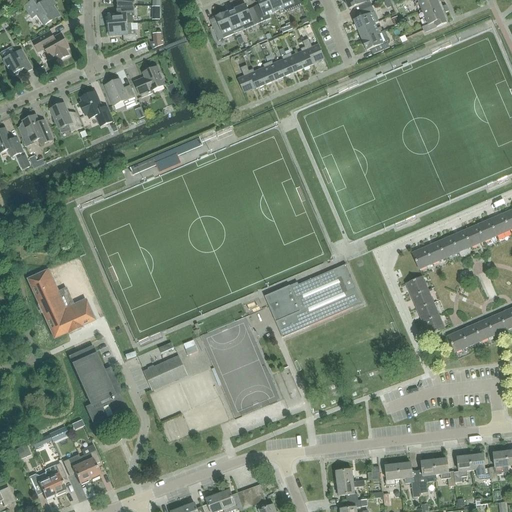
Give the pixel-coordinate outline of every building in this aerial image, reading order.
[(44,26),(59,16),(53,6),(55,5),(52,0),(49,0),(46,2),(44,0),(36,0),(25,7),(32,18),(37,15),(44,26)] [(259,6),(253,8),(260,23),(271,19),(269,15),(274,13),(268,0),(257,0),(259,6)] [(281,15),(286,12),(280,0),(268,0),(274,13),(279,11),(281,15)] [(280,0),(286,12),(286,13),(302,6),(298,0),(280,0)] [(356,13),(372,7),(370,2),(370,1),(369,0),(344,0),(349,10),(354,8),(356,13)] [(417,0),(423,14),(428,25),(422,28),(424,33),(447,24),(443,14),(449,12),(446,6),(440,8),(436,0),(417,0)] [(235,10),(244,30),(260,23),(253,8),(248,10),(246,5),(235,10)] [(134,13),(133,7),(121,6),(121,14),(108,15),(109,26),(127,25),(132,24),(133,24),(132,13),(134,13)] [(358,31),(375,24),(373,19),(376,17),(372,7),(356,13),(358,19),(354,21),(358,31)] [(244,30),(235,10),(225,14),(232,31),(234,35),(244,30)] [(232,31),(225,14),(215,18),(216,18),(215,18),(217,23),(212,25),(219,41),(229,37),(228,33),(232,31)] [(127,25),(109,26),(110,37),(123,36),(124,42),(136,41),(135,31),(133,31),(132,24),(127,25)] [(362,41),(379,34),(383,32),(381,27),(377,29),(375,24),(358,31),(362,41)] [(379,34),(362,41),(366,51),(367,51),(371,49),(374,55),(390,48),(386,38),(387,38),(387,36),(385,31),(383,32),(379,34)] [(58,62),(69,56),(66,50),(69,48),(61,35),(54,39),(50,33),(33,42),(38,53),(45,49),(50,59),(55,56),(58,62)] [(312,65),(313,65),(324,59),(318,45),(312,48),(308,40),(302,42),(305,48),(312,65)] [(12,48),(1,54),(5,60),(15,54),(12,48)] [(313,66),(313,65),(312,65),(305,48),(301,50),(302,52),(297,55),(303,70),(313,66)] [(27,73),(32,70),(22,50),(15,54),(5,60),(4,60),(12,75),(13,76),(15,77),(18,75),(19,73),(18,72),(25,69),(27,73)] [(303,70),(297,55),(292,57),(291,54),(290,54),(286,56),(294,74),(303,70)] [(284,78),(294,74),(286,56),(282,58),(283,60),(278,63),(284,78)] [(284,78),(278,63),(273,65),(272,62),(267,64),(275,82),(284,78)] [(266,86),(275,82),(267,64),(263,66),(264,69),(259,71),(266,86)] [(249,72),(247,66),(240,69),(244,77),(238,80),(244,94),(255,89),(256,89),(249,72)] [(151,91),(165,86),(157,68),(143,74),(145,78),(135,83),(142,99),(153,94),(151,91)] [(266,86),(259,71),(254,73),(253,70),(249,72),(256,89),(255,89),(256,90),(266,86)] [(127,109),(138,104),(132,91),(125,94),(120,80),(106,86),(114,106),(124,102),(127,109)] [(101,127),(112,122),(106,108),(102,110),(95,93),(82,98),(84,103),(80,105),(85,116),(88,114),(90,119),(97,116),(101,127)] [(71,133),(82,128),(76,116),(70,118),(64,104),(50,110),(59,130),(68,126),(71,133)] [(39,124),(36,116),(23,122),(24,124),(22,125),(21,127),(20,129),(19,129),(24,141),(30,138),(32,143),(39,140),(42,145),(53,140),(45,121),(39,124)] [(11,158),(23,153),(18,140),(12,143),(6,129),(0,131),(0,153),(8,150),(11,158)] [(26,156),(18,159),(23,170),(31,167),(26,156)] [(35,156),(29,159),(34,170),(45,165),(43,160),(37,162),(35,156)] [(135,170),(143,167),(141,160),(133,163),(135,170)] [(511,210),(502,214),(509,231),(511,230),(511,210)] [(496,237),(509,231),(502,214),(489,220),(496,237)] [(484,243),(496,237),(489,220),(476,226),(484,243)] [(471,248),(484,243),(476,226),(463,231),(471,248)] [(458,254),(471,248),(463,231),(451,237),(458,254)] [(445,259),(458,254),(451,237),(438,242),(445,259)] [(432,265),(445,259),(438,242),(425,248),(432,265)] [(419,271),(432,265),(425,248),(411,254),(419,271)] [(291,288),(290,286),(265,297),(282,338),(362,304),(346,265),(291,288)] [(65,290),(57,293),(47,271),(26,281),(38,306),(37,307),(41,314),(42,314),(53,339),(66,334),(67,335),(81,329),(80,327),(94,321),(84,301),(72,306),(65,290)] [(411,298),(428,291),(422,278),(405,285),(411,298)] [(417,311),(433,304),(428,291),(411,298),(417,311)] [(422,324),(439,317),(433,304),(417,311),(422,324)] [(506,331),(511,328),(511,308),(499,314),(506,331)] [(494,337),(506,331),(499,314),(486,320),(494,337)] [(439,317),(422,324),(428,337),(444,330),(439,317)] [(481,342),(494,337),(486,320),(474,325),(481,342)] [(468,348),(481,342),(474,325),(461,331),(468,348)] [(455,353),(468,348),(461,331),(447,337),(455,353)] [(170,344),(159,349),(158,349),(160,355),(173,349),(170,344)] [(188,356),(198,352),(196,346),(186,351),(188,356)] [(85,409),(88,416),(95,432),(108,427),(128,418),(118,395),(120,394),(114,380),(109,370),(103,373),(92,348),(68,358),(76,377),(90,407),(85,409)] [(178,358),(177,359),(144,373),(152,392),(186,376),(178,358)] [(65,428),(49,435),(53,442),(68,436),(65,428)] [(40,439),(32,443),(34,448),(51,441),(49,436),(40,439)] [(26,446),(16,450),(18,454),(28,450),(26,446)] [(92,446),(81,451),(84,457),(80,458),(82,464),(81,464),(89,481),(90,480),(91,482),(99,478),(98,476),(99,476),(94,466),(100,463),(97,457),(92,446)] [(508,467),(507,467),(505,453),(493,454),(494,467),(489,468),(489,469),(490,479),(491,479),(491,483),(498,482),(497,474),(508,473),(508,467)] [(490,479),(489,469),(484,470),(482,455),(470,457),(471,471),(476,471),(477,476),(483,475),(483,480),(490,479)] [(466,472),(471,471),(470,457),(457,458),(459,473),(454,473),(455,483),(461,483),(461,478),(467,477),(466,472)] [(89,481),(81,464),(77,466),(75,462),(69,464),(68,460),(62,463),(68,477),(74,475),(78,485),(79,484),(80,487),(88,483),(87,482),(89,481)] [(455,483),(454,473),(454,472),(447,472),(446,460),(433,461),(435,476),(440,475),(441,481),(447,480),(449,488),(455,487),(455,483)] [(427,482),(431,482),(436,481),(435,476),(433,461),(421,462),(423,477),(417,478),(419,494),(428,493),(427,482)] [(66,479),(59,464),(49,468),(52,473),(46,476),(54,496),(64,491),(60,481),(66,479)] [(417,478),(412,478),(410,464),(398,465),(399,480),(404,479),(405,485),(412,484),(413,498),(419,498),(419,494),(417,478)] [(394,480),(399,480),(398,465),(385,467),(387,481),(385,482),(386,487),(395,486),(394,480)] [(368,481),(380,480),(379,467),(371,468),(372,473),(367,474),(368,481)] [(352,470),(336,472),(337,485),(353,483),(352,470)] [(54,496),(47,480),(44,474),(39,477),(37,474),(28,478),(35,492),(39,490),(44,500),(54,496)] [(353,483),(337,485),(339,497),(346,496),(347,502),(358,501),(357,494),(355,495),(354,488),(365,487),(364,481),(353,483)] [(260,486),(254,488),(258,499),(264,497),(260,486)] [(0,501),(2,501),(4,507),(14,502),(8,488),(0,491),(0,501)] [(253,501),(258,499),(254,488),(249,491),(253,501)] [(242,508),(237,495),(232,497),(230,491),(218,496),(224,511),(223,511),(231,511),(242,508)] [(253,501),(249,491),(243,493),(249,509),(253,507),(255,507),(253,501)] [(243,511),(249,509),(243,493),(237,495),(242,508),(243,511)] [(221,511),(224,511),(218,496),(206,500),(208,506),(202,508),(203,511),(221,511)] [(253,501),(255,507),(259,505),(266,503),(264,497),(258,499),(253,501)] [(348,509),(340,510),(340,511),(368,511),(363,511),(356,511),(357,508),(362,507),(361,501),(358,501),(347,502),(348,509)]
